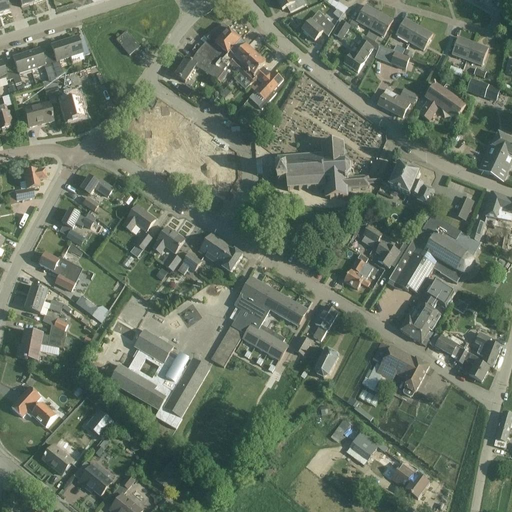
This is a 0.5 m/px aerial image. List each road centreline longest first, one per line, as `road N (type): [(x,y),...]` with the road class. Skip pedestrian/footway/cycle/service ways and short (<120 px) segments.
road 1 (tertiary): [(511,193),(422,154),(305,62),(244,0)]
road 2 (residential): [(496,403),(218,229)]
road 3 (residential): [(218,229),(243,179),(239,147),(146,82)]
road 4 (residential): [(0,313),(21,254),(79,152)]
road 5 (residential): [(218,229),(86,144)]
road 6 (residential): [(0,40),(125,0)]
